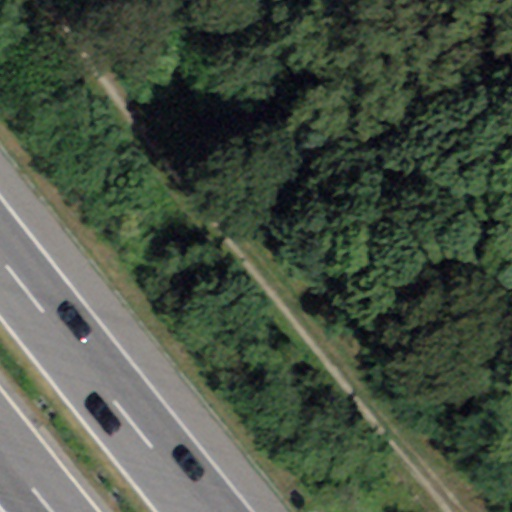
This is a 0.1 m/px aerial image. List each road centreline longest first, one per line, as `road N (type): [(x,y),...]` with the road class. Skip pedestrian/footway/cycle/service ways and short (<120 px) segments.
road 1 (unclassified): [(461,511),(51,0)]
road 2 (motorway): [(199,511),(0,268)]
